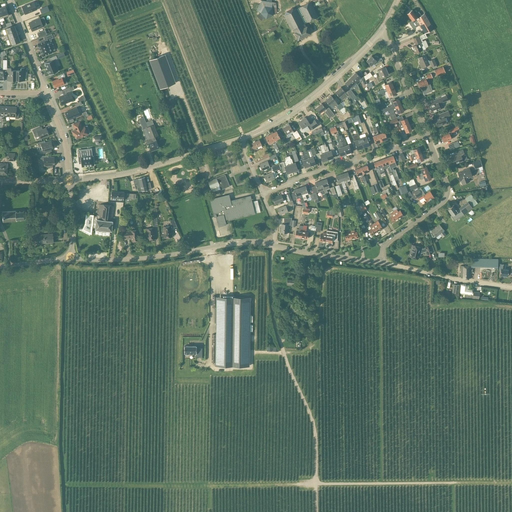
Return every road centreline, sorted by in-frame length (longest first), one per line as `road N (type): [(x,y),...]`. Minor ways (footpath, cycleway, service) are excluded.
road 1 (unclassified): [(70,258),(271,245)]
road 2 (tertiary): [(240,139),(301,105),(381,29)]
road 3 (tertiary): [(69,180),(125,173),(240,139)]
road 4 (residential): [(262,194),(425,133)]
road 5 (unclassified): [(380,262),(387,241),(446,196),(425,133)]
road 6 (unclassified): [(380,262),(511,287)]
